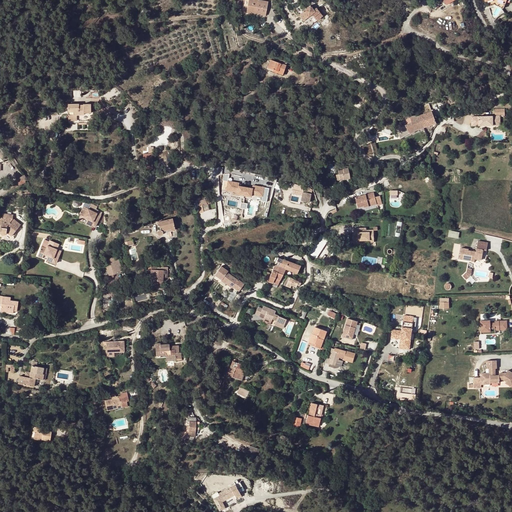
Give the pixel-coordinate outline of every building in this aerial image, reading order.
[(260,0),(258,0),(244,0),(242,11),(248,12),(264,15),(265,15),(268,2),(260,0)] [(494,0),(495,0),(496,0),(497,0),(495,5),(503,9),(506,2),(507,0),(494,0)] [(323,16),(313,4),(299,15),(309,27),(323,16)] [(268,67),(273,69),(273,71),(277,73),(278,71),(283,73),(286,65),(279,63),(270,59),(268,67)] [(83,105),(79,105),(79,104),(68,104),(69,121),(79,120),(79,121),(93,121),(93,111),(91,111),(91,113),(89,113),(89,104),(83,104),(83,105)] [(427,113),(432,125),(436,124),(432,111),(427,113)] [(432,125),(427,113),(421,115),(419,116),(424,127),(432,125)] [(407,138),(411,136),(410,134),(415,131),(419,129),(424,127),(419,116),(410,118),(412,123),(406,125),(401,128),(404,132),(407,138)] [(472,117),(472,126),(479,126),(493,125),(493,116),(479,117),(472,117)] [(435,134),(440,135),(441,132),(445,133),(447,127),(440,126),(438,129),(435,134)] [(153,169),(152,154),(143,154),(144,169),(153,169)] [(340,179),(340,180),(350,178),(349,173),(348,170),(345,171),(346,173),(339,175),(339,177),(340,179)] [(27,182),(24,175),(16,179),(19,185),(27,182)] [(251,194),(262,196),(264,188),(253,186),(252,189),(238,186),(239,183),(228,181),(226,190),(237,192),(237,194),(251,196),(251,194)] [(309,202),(311,194),(303,192),(301,200),(309,202)] [(382,204),(380,196),(379,196),(375,197),(373,193),(355,198),(358,207),(364,206),(364,207),(377,204),(377,205),(382,204)] [(85,202),(82,208),(77,218),(82,220),(84,217),(88,219),(86,222),(96,227),(96,226),(101,216),(88,209),(90,204),(85,202)] [(0,217),(0,231),(1,232),(0,233),(1,234),(2,235),(3,235),(4,235),(5,235),(6,234),(6,233),(7,233),(12,236),(16,231),(19,227),(21,225),(13,219),(2,217),(0,217)] [(171,229),(171,231),(176,230),(173,218),(158,222),(160,230),(159,230),(158,231),(158,232),(158,233),(158,234),(158,235),(159,235),(160,236),(161,236),(162,235),(163,235),(163,234),(164,233),(163,231),(171,229)] [(354,228),(354,238),(358,238),(358,241),(366,240),(366,239),(370,239),(369,240),(370,242),(374,242),(374,230),(363,230),(363,228),(354,228)] [(449,236),(459,238),(460,232),(450,230),(449,236)] [(319,255),(329,239),(321,234),(311,250),(319,255)] [(478,240),(477,248),(484,250),(483,250),(487,251),(488,242),(478,240)] [(46,250),(40,248),(36,257),(41,259),(42,256),(46,258),(45,261),(54,265),(60,253),(47,248),(46,250)] [(473,259),(475,259),(481,260),(483,255),(460,253),(459,259),(472,261),(473,259)] [(274,265),(273,269),(273,270),(283,274),(286,269),(296,273),(297,272),(298,272),(300,266),(278,257),(274,265)] [(111,265),(109,265),(106,267),(108,275),(123,272),(118,258),(110,260),(110,263),(111,265)] [(158,280),(158,281),(163,281),(164,270),(156,270),(157,264),(151,265),(150,279),(151,279),(158,280)] [(229,271),(222,266),(215,275),(222,280),(232,288),(232,287),(236,282),(239,284),(240,282),(227,273),(229,271)] [(468,268),(468,271),(463,276),(467,279),(471,275),(472,269),(468,268)] [(271,273),(271,274),(268,281),(270,282),(273,283),(273,282),(278,284),(280,281),(283,274),(273,270),(271,273)] [(268,272),(267,271),(266,274),(262,281),(270,284),(270,282),(268,281),(271,274),(271,273),(268,272)] [(294,279),(287,276),(283,285),(290,288),(292,285),(294,279)] [(11,297),(0,295),(0,303),(1,304),(1,306),(1,312),(5,312),(5,310),(14,311),(14,308),(14,305),(18,306),(18,301),(10,300),(11,297)] [(439,308),(449,308),(449,298),(439,298),(439,308)] [(276,311),(274,310),(264,306),(263,309),(260,308),(258,312),(261,313),(261,314),(266,316),(264,319),(272,322),(274,317),(275,314),(276,311)] [(282,323),(285,324),(287,319),(275,314),(274,317),(277,319),(275,325),(280,328),(282,323)] [(359,322),(349,319),(345,332),(350,333),(348,339),(353,340),(359,322)] [(495,331),(500,331),(499,321),(495,321),(495,323),(490,323),(490,320),(481,321),(481,332),(491,332),(491,328),(495,328),(495,331)] [(321,343),(322,340),(324,340),(327,331),(315,327),(314,330),(315,331),(313,335),(313,334),(310,341),(317,344),(316,347),(321,349),(323,343),(321,343)] [(412,328),(403,327),(401,343),(410,344),(412,328)] [(227,333),(224,340),(232,344),(233,342),(235,338),(235,337),(227,333)] [(207,339),(203,347),(209,350),(212,342),(207,339)] [(124,341),(107,341),(107,356),(115,356),(115,352),(125,352),(124,341)] [(179,345),(174,345),(174,349),(170,349),(170,345),(170,343),(160,344),(161,346),(156,346),(156,355),(162,355),(162,353),(167,353),(167,355),(167,361),(174,360),(182,360),(182,352),(179,352),(179,345)] [(346,354),(339,352),(339,353),(334,351),(335,349),(332,348),(327,363),(335,366),(338,359),(338,358),(340,358),(344,359),(346,354)] [(356,354),(347,351),(346,354),(344,359),(344,360),(351,362),(352,359),(354,360),(356,354)] [(234,360),(231,359),(228,367),(226,366),(223,373),(242,380),(246,368),(244,364),(245,361),(239,359),(239,360),(238,362),(234,361),(234,360)] [(31,372),(30,378),(24,377),(20,376),(18,383),(35,386),(36,378),(43,380),(44,380),(45,374),(43,374),(44,367),(38,366),(38,362),(33,361),(33,365),(31,372)] [(473,378),(473,385),(468,385),(468,389),(481,388),(481,385),(481,381),(489,381),(489,384),(498,383),(498,379),(502,379),(506,381),(505,383),(509,385),(511,382),(511,383),(511,373),(507,370),(505,373),(504,376),(498,376),(495,376),(495,369),(496,369),(496,361),(487,361),(487,369),(489,369),(489,374),(481,374),(481,378),(473,378)] [(113,399),(106,400),(108,410),(116,409),(115,406),(123,405),(124,407),(129,406),(128,401),(130,401),(129,396),(122,397),(113,399)] [(309,415),(308,415),(306,424),(319,427),(322,409),(316,408),(317,404),(312,403),(309,415)] [(294,417),(293,416),(291,425),(293,425),(300,427),(302,418),(294,417)] [(189,439),(195,439),(195,436),(196,433),(197,420),(196,420),(196,417),(189,417),(188,429),(190,429),(189,431),(189,438),(189,439)] [(36,431),(35,437),(43,438),(43,439),(51,441),(52,431),(45,430),(45,431),(43,430),(43,427),(35,426),(34,431),(36,431)] [(240,482),(235,484),(240,492),(244,490),(240,482)] [(235,484),(219,493),(219,495),(214,498),(213,498),(220,510),(226,507),(223,501),(235,495),(236,497),(241,494),(240,492),(235,484)]
